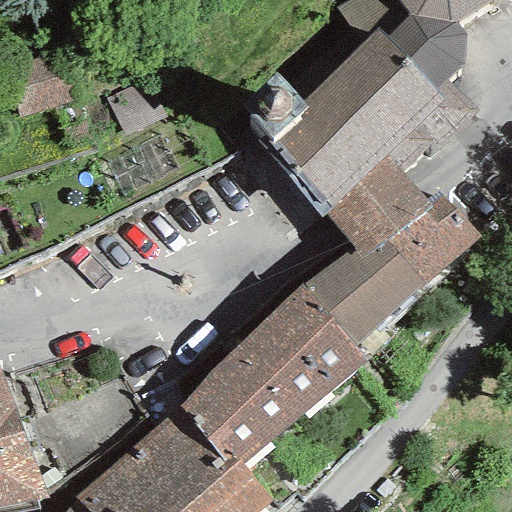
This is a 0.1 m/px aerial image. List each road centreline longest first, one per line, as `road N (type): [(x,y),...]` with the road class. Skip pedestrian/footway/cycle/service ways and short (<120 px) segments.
road 1 (residential): [(511,101),(377,219),(302,251),(5,334)]
road 2 (unclassified): [(511,269),(322,511)]
